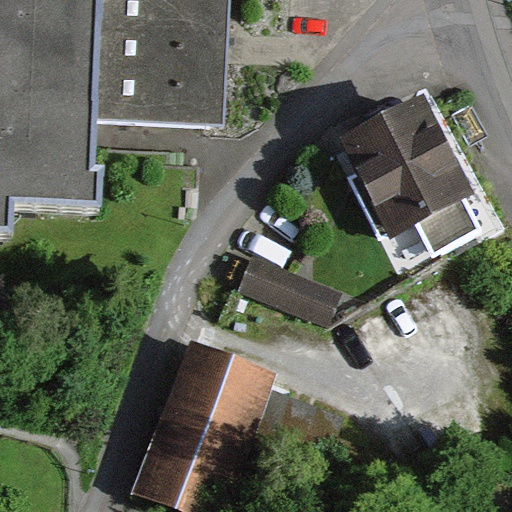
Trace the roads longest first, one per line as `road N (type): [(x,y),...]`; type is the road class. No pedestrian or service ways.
road 1 (residential): [(99,511),(218,226),(319,99),(441,0)]
road 2 (residential): [(511,137),(457,0)]
